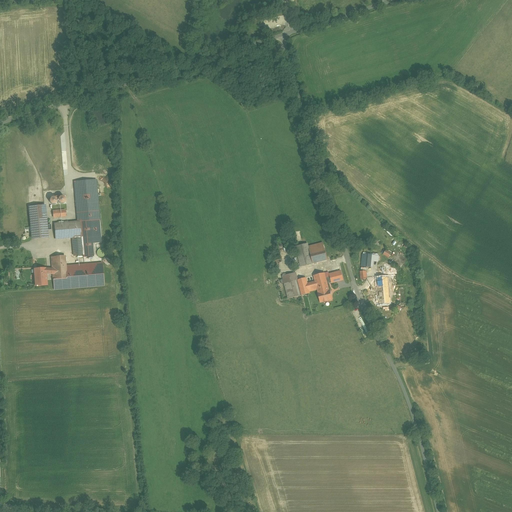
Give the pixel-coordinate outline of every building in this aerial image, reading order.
[(97,179),(74,181),(77,222),(80,221),(91,220),(100,220),(97,179)] [(46,205),(28,207),(31,239),(49,238),(46,205)] [(66,217),(65,209),(52,210),(53,218),(66,217)] [(91,220),(80,221),(82,238),(83,255),(83,257),(94,256),(93,243),(91,220)] [(100,220),(91,220),(93,243),(102,242),(100,220)] [(77,222),(54,223),(56,240),(72,238),(82,238),(80,221),(77,222)] [(73,256),(83,255),(82,238),(72,238),(73,256)] [(323,243),(308,247),(307,244),(303,245),(307,258),(308,265),(324,261),(322,255),(326,254),(323,243)] [(303,245),(295,247),(299,260),(307,258),(303,245)] [(103,248),(102,248),(101,248),(100,248),(99,249),(98,250),(97,250),(97,251),(97,252),(97,253),(97,254),(97,255),(97,256),(98,256),(98,257),(99,257),(99,258),(100,258),(101,258),(102,258),(103,258),(104,258),(105,257),(106,256),(107,255),(107,254),(107,253),(107,252),(107,251),(106,250),(105,249),(104,248),(103,248)] [(384,254),(389,259),(393,255),(389,250),(384,254)] [(376,256),(363,254),(362,266),(375,268),(376,256)] [(65,256),(51,257),(52,269),(53,274),(54,290),(104,286),(102,262),(65,265),(65,256)] [(307,258),(299,260),(301,267),(308,265),(307,258)] [(46,268),(34,269),(35,286),(47,285),(46,274),(53,274),(52,269),(46,268)] [(324,273),(313,276),(315,282),(307,284),(306,278),(297,280),(296,273),(282,276),(288,299),(301,295),(310,293),(309,289),(316,287),(327,284),(331,283),(343,280),(341,271),(329,274),(329,277),(326,278),(324,273)] [(397,277),(377,278),(377,286),(388,285),(398,285),(397,277)] [(327,284),(316,287),(318,293),(320,303),(332,300),(329,290),(327,284)] [(388,285),(377,286),(379,305),(389,304),(388,285)]
